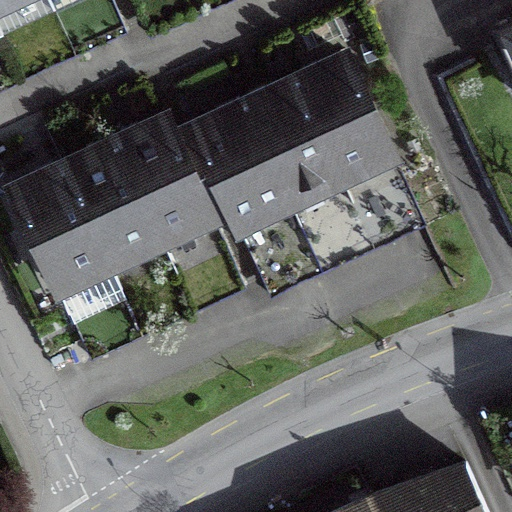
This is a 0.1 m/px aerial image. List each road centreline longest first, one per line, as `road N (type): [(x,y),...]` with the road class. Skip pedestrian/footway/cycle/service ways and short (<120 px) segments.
road 1 (residential): [(511,327),(347,395),(133,511)]
road 2 (residential): [(0,327),(90,511)]
